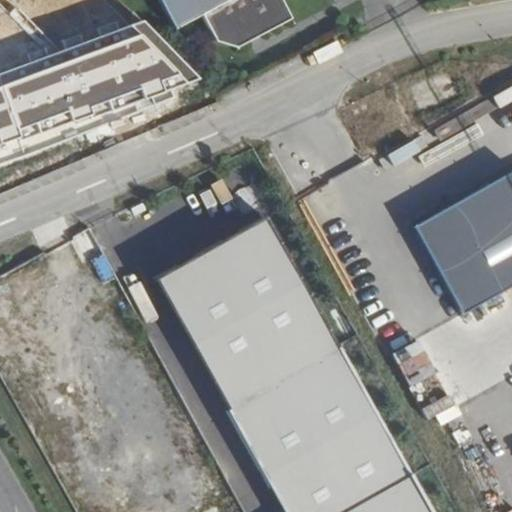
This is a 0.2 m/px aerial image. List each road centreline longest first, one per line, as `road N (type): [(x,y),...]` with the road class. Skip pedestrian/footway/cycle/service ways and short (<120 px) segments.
road 1 (unclassified): [(511,23),(443,35),(344,75),(0,236)]
road 2 (unknown): [(143,169),(54,0)]
